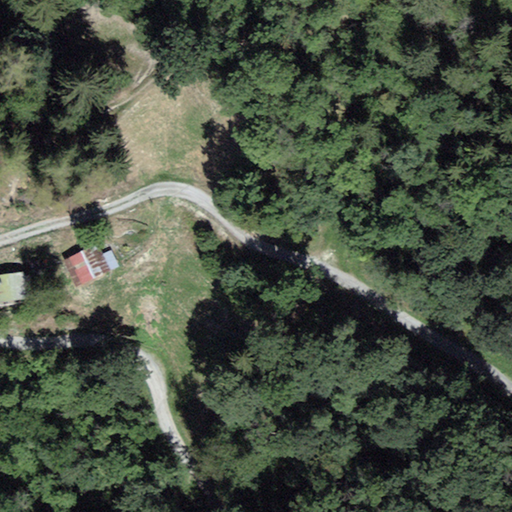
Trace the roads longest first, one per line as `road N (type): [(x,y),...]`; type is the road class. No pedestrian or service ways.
road 1 (track): [(511,388),(362,290),(245,242),(213,207),(171,189),(0,238)]
road 2 (track): [(0,346),(16,353),(98,339),(139,354),(184,457),(212,477),(231,511)]
